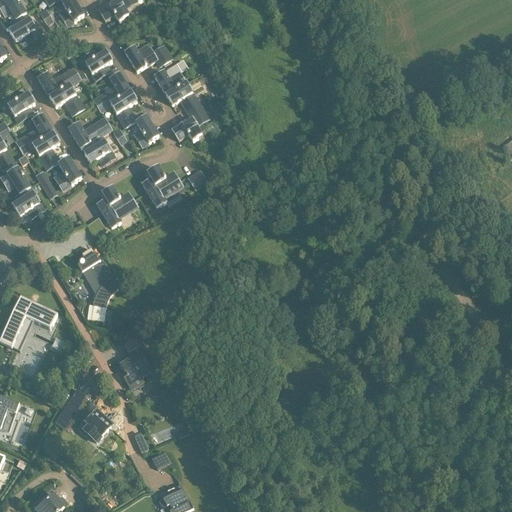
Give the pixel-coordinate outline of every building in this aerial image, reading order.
[(17,23),(26,17),(19,5),(20,5),(19,3),(18,3),(16,0),(8,0),(4,3),(0,5),(0,10),(3,16),(10,12),(16,22),(17,23)] [(44,0),(50,8),(59,3),(57,0),(44,0)] [(70,0),(62,5),(67,13),(60,17),(68,29),(74,25),(75,25),(84,19),(72,0),(70,0)] [(126,12),(124,9),(135,3),(133,0),(117,0),(119,3),(99,15),(105,24),(115,19),(116,19),(120,25),(129,20),(124,13),(126,12)] [(41,18),(48,28),(53,25),(47,14),(41,18)] [(26,17),(17,23),(16,22),(15,23),(19,29),(10,35),(16,45),(27,38),(31,45),(40,39),(26,17)] [(135,50),(126,55),(125,55),(137,75),(157,63),(161,69),(172,62),(164,48),(153,55),(151,51),(140,58),(135,50)] [(82,61),(86,67),(96,84),(108,77),(104,70),(113,65),(107,55),(95,62),(91,55),(82,61)] [(155,80),(167,99),(187,86),(180,75),(176,67),(164,74),(155,80)] [(81,71),(77,73),(81,82),(86,79),(81,71)] [(50,101),(70,88),(71,89),(81,82),(76,74),(65,81),(64,78),(53,84),(48,76),(39,82),(50,101)] [(111,108),(131,95),(120,76),(110,82),(116,90),(105,97),(107,100),(97,106),(96,106),(101,115),(111,108)] [(189,116),(201,109),(187,86),(167,99),(173,108),(184,101),(188,108),(185,110),(189,116)] [(71,89),(70,88),(50,101),(56,110),(67,103),(71,110),(68,112),(73,119),(85,111),(71,89)] [(35,107),(29,97),(20,102),(15,94),(4,101),(19,125),(30,118),(26,112),(35,107)] [(111,108),(125,131),(137,123),(133,117),(130,118),(126,112),(137,105),(131,95),(111,108)] [(209,122),(201,109),(189,116),(192,122),(173,134),(179,144),(188,138),(189,139),(190,139),(193,145),(203,139),(198,132),(199,131),(198,129),(209,122)] [(34,150),(54,137),(42,118),(33,124),(38,132),(17,145),(24,156),(34,150)] [(144,137),(137,141),(142,150),(149,146),(159,140),(147,120),(137,126),(144,137)] [(81,151),(90,146),(102,139),(112,132),(107,124),(96,131),(95,128),(84,134),(79,126),(69,132),(81,151)] [(1,143),(11,136),(7,129),(0,132),(0,142),(1,143)] [(120,134),(115,137),(121,147),(127,144),(120,134)] [(6,171),(9,176),(18,170),(1,144),(12,137),(11,136),(1,143),(0,142),(0,161),(2,165),(0,165),(0,168),(3,173),(6,171)] [(54,137),(34,150),(48,172),(60,165),(55,158),(53,160),(49,153),(60,147),(54,137)] [(102,139),(90,146),(94,152),(85,157),(91,167),(102,160),(106,167),(115,161),(111,154),(102,139)] [(511,142),(503,149),(509,157),(511,154),(511,142)] [(29,165),(25,159),(20,163),(23,168),(29,165)] [(69,162),(59,168),(64,175),(55,180),(63,193),(82,182),(69,162)] [(14,186),(20,196),(30,190),(23,179),(24,179),(23,177),(22,177),(18,170),(9,176),(2,181),(7,190),(14,186)] [(158,171),(148,177),(152,182),(143,187),(157,210),(167,205),(165,202),(183,191),(174,177),(166,182),(165,180),(164,181),(158,171)] [(196,192),(207,185),(201,174),(189,181),(196,192)] [(43,175),(37,179),(44,189),(49,186),(43,175)] [(30,190),(20,196),(19,197),(23,203),(14,209),(20,219),(27,214),(31,221),(44,213),(30,190)] [(103,197),(106,203),(98,208),(112,230),(122,226),(120,223),(138,211),(129,197),(121,202),(120,201),(119,201),(113,191),(103,197)] [(87,227),(94,239),(107,233),(99,220),(87,227)] [(79,268),(82,273),(96,298),(94,301),(93,304),(93,308),(90,307),(88,320),(104,323),(106,310),(108,304),(110,299),(114,295),(119,291),(112,280),(110,282),(105,274),(106,273),(102,268),(102,269),(100,265),(101,264),(96,257),(95,258),(92,252),(82,257),(86,264),(85,265),(84,264),(83,264),(83,263),(82,263),(81,264),(80,264),(80,265),(80,266),(80,267),(79,268)] [(50,332),(58,317),(21,300),(17,308),(10,323),(8,322),(0,340),(0,345),(12,351),(12,350),(20,354),(34,324),(50,332)] [(56,340),(53,350),(62,353),(66,343),(56,340)] [(139,353),(138,351),(139,350),(135,342),(125,348),(132,361),(121,368),(128,379),(124,381),(129,388),(151,375),(139,353)] [(68,434),(90,401),(77,392),(55,425),(68,434)] [(0,431),(1,432),(8,413),(16,416),(20,407),(1,400),(0,401),(0,431)] [(97,414),(92,419),(90,418),(86,422),(88,424),(81,431),(97,445),(112,429),(111,428),(111,429),(108,426),(109,424),(103,418),(102,418),(101,417),(101,416),(99,415),(98,415),(97,414)] [(182,432),(184,438),(190,435),(188,429),(182,432)] [(142,455),(149,452),(142,437),(135,440),(142,455)] [(153,461),(158,471),(172,464),(166,454),(153,461)] [(161,497),(167,509),(170,507),(172,511),(194,511),(181,487),(161,497)] [(52,496),(47,500),(41,505),(39,504),(34,508),(36,511),(60,511),(67,507),(62,500),(59,503),(54,497),(53,498),(52,496)]
